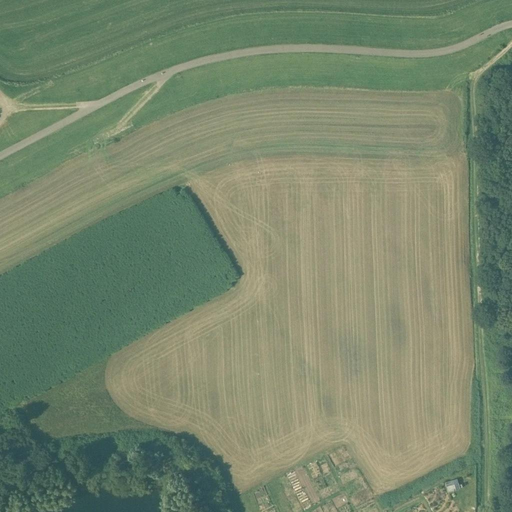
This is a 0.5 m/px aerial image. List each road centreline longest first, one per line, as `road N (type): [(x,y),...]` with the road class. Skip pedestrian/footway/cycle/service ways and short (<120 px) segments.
road 1 (unclassified): [(0,155),(154,76),(216,58),(326,47),(447,52),(511,25)]
road 2 (track): [(486,511),(473,88),(488,61),(511,42)]
